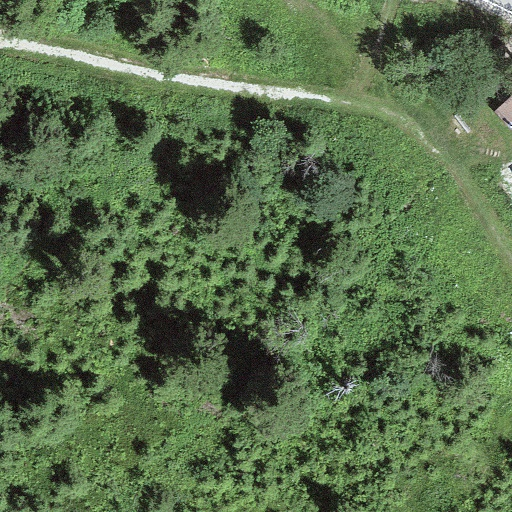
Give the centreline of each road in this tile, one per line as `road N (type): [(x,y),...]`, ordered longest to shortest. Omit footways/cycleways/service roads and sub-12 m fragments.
road 1 (track): [(0,37),(164,80),(375,107)]
road 2 (track): [(375,107),(409,125),(511,261)]
